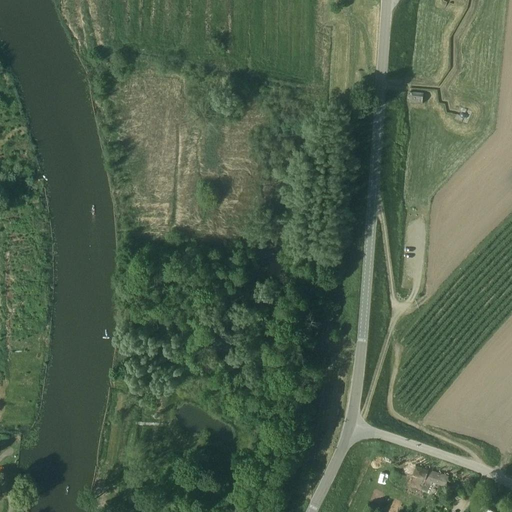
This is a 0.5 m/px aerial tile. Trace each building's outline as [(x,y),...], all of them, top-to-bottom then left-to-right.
[(373,78),(359,77),(357,98),(371,99),(373,78)] [(410,91),(409,103),(422,104),(423,93),(410,91)] [(461,107),(455,119),(466,125),(472,113),(461,107)] [(331,453),(338,433),(326,429),(319,448),(331,453)] [(405,459),(392,454),(388,465),(401,470),(405,459)] [(406,468),(400,486),(397,496),(413,501),(416,491),(419,491),(422,482),(406,477),(403,487),(400,486),(406,468)] [(425,480),(446,487),(447,481),(449,476),(432,471),(429,469),(425,480)]
